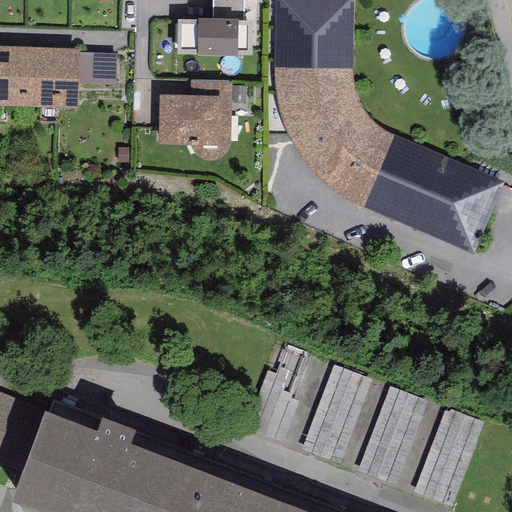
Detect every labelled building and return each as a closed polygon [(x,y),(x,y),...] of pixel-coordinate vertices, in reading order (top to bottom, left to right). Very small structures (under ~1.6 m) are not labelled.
[(353,0),(275,0),(273,63),(273,80),(276,100),(280,116),(286,136),(296,154),(305,165),(319,183),(334,192),(349,204),(369,214),(387,220),(473,256),(504,183),(398,139),(383,132),(374,125),(368,119),(361,110),(357,101),(353,91),(352,79),(351,68),(353,0)] [(176,58),(197,58),(197,60),(237,61),(237,59),(251,59),(252,24),(177,22),(176,58)] [(75,56),(0,53),(0,104),(74,107),(75,56)] [(195,99),(158,98),(157,147),(193,147),(195,154),(198,159),(202,162),(208,163),(215,161),(219,160),(223,156),(227,152),(230,147),(231,84),(195,84),(195,99)] [(274,346),(247,423),(284,437),(311,360),(274,346)] [(332,367),(305,443),(342,457),(369,380),(332,367)] [(389,389),(362,466),(398,479),(425,401),(389,389)] [(41,428),(0,411),(0,468),(24,479),(12,511),(14,511),(281,511),(129,453),(135,440),(102,427),(52,405),(45,420),(41,428)] [(445,408),(418,489),(456,501),(483,421),(445,408)]
